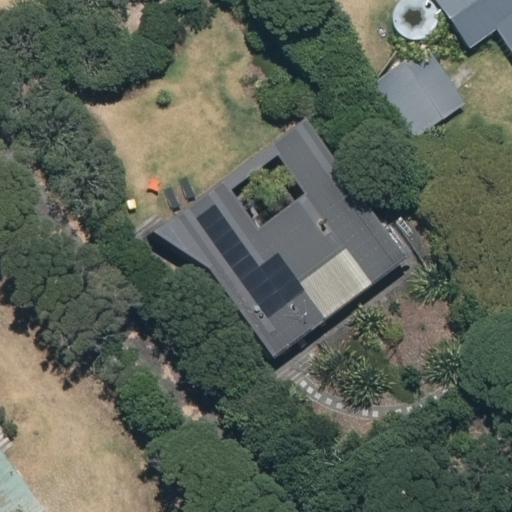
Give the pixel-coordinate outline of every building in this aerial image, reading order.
[(511,56),(511,0),(430,0),(465,47),(491,29),(511,57),(511,56)] [(136,69),(206,138),(275,68),(228,23),(204,49),(179,24),(136,69)] [(462,101),(422,45),(370,84),(409,140),(462,101)] [(249,233),(171,158),(100,230),(110,240),(117,231),(165,280),(207,236),(227,255),(249,233)] [(0,511),(35,511),(40,508),(0,456),(0,511)]
